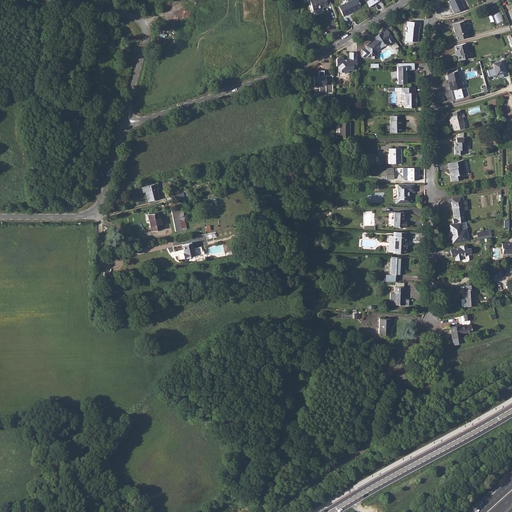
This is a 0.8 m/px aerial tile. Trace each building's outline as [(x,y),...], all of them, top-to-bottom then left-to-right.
[(308,0),(312,10),(318,8),(318,7),(322,6),(323,7),(332,4),(330,0),(308,0)] [(357,0),(351,0),(338,6),(343,16),(361,7),(357,0)] [(449,0),(447,1),(453,13),(464,8),(463,6),(460,0),(449,0)] [(501,11),(494,14),(498,23),(505,20),(501,11)] [(455,32),(457,39),(468,36),(463,20),(452,23),(454,32),(455,32)] [(419,22),(407,21),(406,26),(407,26),(407,31),(405,31),(404,40),(417,41),(418,32),(416,32),(417,26),(419,26),(419,22)] [(161,26),(160,36),(167,37),(168,26),(161,26)] [(390,45),(395,42),(387,29),(385,28),(381,31),(380,31),(376,34),(377,34),(375,36),(375,37),(370,40),(370,41),(367,44),(367,48),(361,48),(361,56),(366,56),(366,57),(371,56),(371,58),(376,58),(376,54),(377,54),(376,50),(381,47),(381,46),(387,42),(389,42),(390,45)] [(465,42),(454,45),(457,54),(456,55),(457,60),(469,57),(465,42)] [(356,63),(356,52),(348,52),(349,59),(347,60),(343,60),(343,58),(337,58),(335,59),(335,66),(337,66),(338,72),(343,72),(345,74),(348,70),(352,70),(352,67),(356,67),(356,63)] [(505,59),(492,62),(495,75),(505,72),(504,69),(507,69),(505,59)] [(413,62),(396,62),(396,70),(395,71),(396,77),(397,77),(397,83),(406,83),(405,69),(414,69),(414,62),(413,62)] [(332,92),(332,75),(325,75),(325,76),(323,76),(323,70),(318,70),(318,76),(313,76),(313,81),(318,81),(318,91),(325,91),(325,92),(332,92)] [(457,70),(446,73),(449,84),(448,84),(450,90),(449,91),(452,100),(464,97),(457,70)] [(414,87),(401,87),(401,93),(404,93),(404,100),(402,101),(403,105),(404,106),(404,107),(415,107),(415,101),(416,101),(416,97),(415,97),(415,92),(414,92),(414,87)] [(451,116),(450,116),(452,123),(454,130),(465,127),(462,117),(464,117),(463,113),(460,114),(459,110),(450,112),(451,116)] [(391,120),(390,120),(390,133),(401,132),(401,124),(402,124),(402,115),(391,116),(391,120)] [(347,118),(337,118),(337,123),(339,123),(339,138),(349,138),(349,122),(348,122),(347,118)] [(463,137),(456,137),(456,142),(454,141),(454,154),(463,154),(464,149),(467,149),(467,137),(463,137)] [(400,147),(388,148),(388,163),(400,163),(400,147)] [(453,161),(447,162),(449,168),(451,175),(450,175),(451,180),(462,178),(461,173),(466,172),(463,159),(453,161)] [(418,167),(407,167),(402,167),(402,178),(404,179),(406,179),(406,180),(418,179),(418,167)] [(381,176),(385,176),(385,179),(393,179),(393,168),(385,168),(385,169),(381,170),(381,176)] [(414,191),(414,183),(399,183),(399,185),(397,185),(397,198),(395,198),(395,203),(410,202),(410,194),(408,194),(408,191),(414,191)] [(146,192),(148,202),(159,199),(156,189),(155,184),(142,187),(143,192),(146,192)] [(175,196),(176,201),(185,198),(183,191),(176,193),(176,196),(175,196)] [(461,199),(450,201),(453,217),(451,217),(452,222),(460,221),(464,221),(461,199)] [(178,208),(182,230),(187,229),(182,207),(178,208)] [(171,209),(176,231),(182,230),(178,208),(171,209)] [(404,211),(394,211),(394,226),(407,226),(407,220),(405,220),(404,211)] [(149,221),(151,231),(162,229),(159,212),(149,214),(150,221),(149,221)] [(452,222),(448,223),(449,232),(451,233),(451,234),(450,236),(451,239),(452,243),(467,240),(466,232),(462,233),(461,227),(460,221),(452,222)] [(490,229),(477,232),(478,238),(492,236),(490,229)] [(394,235),(393,240),(406,240),(407,232),(394,231),(394,235)] [(406,240),(393,240),(393,241),(394,241),(393,253),(406,253),(406,247),(407,247),(407,243),(406,243),(406,240)] [(501,243),(501,248),(502,248),(502,253),(511,253),(511,241),(510,242),(510,243),(501,243)] [(184,258),(195,256),(204,253),(202,246),(193,248),(192,242),(182,244),(184,252),(182,253),(184,258)] [(450,248),(450,253),(452,253),(452,256),(453,256),(454,259),(461,258),(461,259),(462,260),(466,260),(467,258),(467,254),(470,253),(469,249),(468,248),(466,248),(465,244),(459,245),(459,247),(450,248)] [(401,257),(391,256),(390,274),(388,274),(388,281),(390,281),(395,282),(396,274),(401,275),(402,269),(401,269),(401,257)] [(465,289),(463,289),(464,299),(460,299),(461,306),(475,305),(474,288),(476,288),(476,284),(465,285),(465,289)] [(393,300),(393,304),(403,305),(404,296),(404,287),(394,287),(394,293),(390,293),(389,300),(393,300)] [(466,313),(463,314),(463,319),(460,319),(461,325),(470,324),(469,313),(466,313)] [(379,318),(378,333),(390,334),(390,319),(379,318)] [(461,325),(450,327),(452,338),(453,342),(462,341),(462,337),(462,333),(469,332),(468,326),(461,327),(461,325)]
